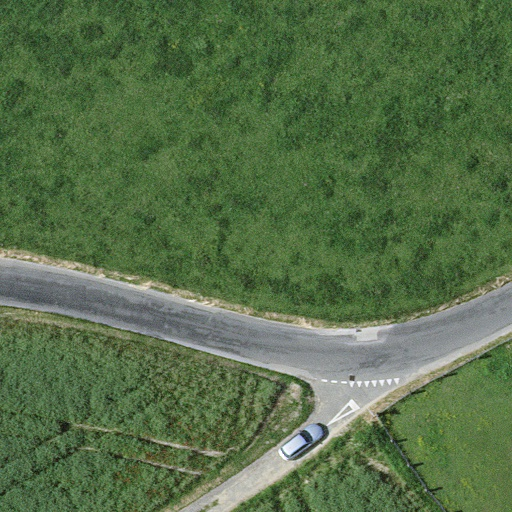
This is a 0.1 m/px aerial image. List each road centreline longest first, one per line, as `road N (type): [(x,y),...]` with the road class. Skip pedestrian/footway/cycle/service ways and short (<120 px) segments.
road 1 (tertiary): [(363,370),(331,354),(119,302),(0,285)]
road 2 (unclassified): [(363,370),(340,416),(198,511)]
road 3 (tertiary): [(511,306),(438,346),(363,370)]
